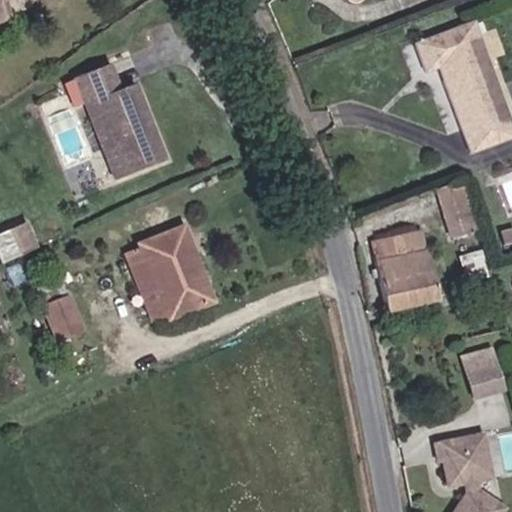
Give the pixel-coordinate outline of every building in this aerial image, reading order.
[(0,0),(0,11),(12,8),(8,0),(0,0)] [(459,158),(509,141),(469,25),(412,45),(422,73),(443,66),(447,77),(432,82),(459,158)] [(129,169),(172,152),(157,115),(152,117),(150,113),(156,110),(141,74),(128,81),(117,55),(69,74),(80,100),(88,96),(97,92),(129,169)] [(118,173),(129,169),(97,92),(88,96),(118,173)] [(444,238),(475,230),(459,178),(428,189),(444,238)] [(0,222),(10,249),(46,235),(35,207),(0,220),(0,222)] [(166,312),(204,296),(188,262),(197,258),(182,218),(135,237),(137,239),(120,246),(150,315),(164,308),(166,312)] [(403,257),(431,251),(422,227),(395,235),(403,257)] [(376,310),(445,294),(431,251),(403,257),(395,235),(369,243),(378,267),(366,271),(376,310)] [(366,271),(378,267),(369,243),(359,246),(366,271)] [(358,273),(366,271),(359,246),(352,249),(358,273)] [(204,296),(212,292),(197,258),(188,262),(204,296)] [(30,299),(55,289),(48,269),(22,281),(30,299)] [(368,312),(376,310),(366,271),(358,273),(368,312)] [(44,333),(70,322),(55,289),(30,299),(44,333)] [(370,321),(378,319),(376,310),(368,312),(370,321)] [(459,354),(471,398),(505,389),(493,345),(459,354)] [(495,511),(502,502),(475,484),(473,475),(489,471),(479,428),(431,439),(435,456),(440,455),(446,481),(462,477),(464,487),(448,511),(495,511)]
